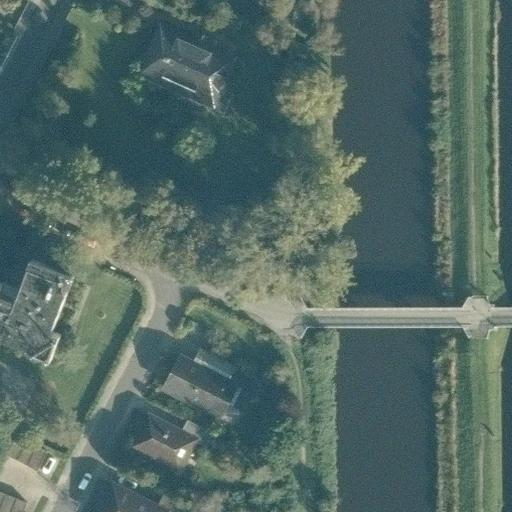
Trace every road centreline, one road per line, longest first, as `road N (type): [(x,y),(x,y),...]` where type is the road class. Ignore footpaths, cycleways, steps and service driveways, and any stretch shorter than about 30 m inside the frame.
road 1 (residential): [(511,314),(304,315),(180,275)]
road 2 (residential): [(180,275),(60,511)]
road 3 (residential): [(180,275),(0,191)]
